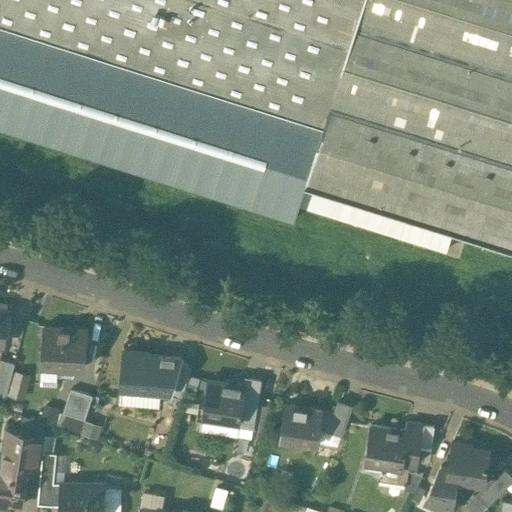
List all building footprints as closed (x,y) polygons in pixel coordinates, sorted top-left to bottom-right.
[(511,0),(0,0),(0,124),(294,217),(299,204),(446,250),(453,225),(511,243),(511,0)] [(87,331),(71,330),(71,327),(44,326),(41,364),(85,367),(87,331)] [(159,355),(147,354),(148,351),(124,349),(121,384),(161,388),(161,390),(181,397),(185,385),(172,381),(176,370),(159,368),(159,355)] [(15,362),(0,358),(0,390),(7,392),(15,362)] [(191,365),(179,361),(176,370),(172,381),(185,385),(191,365)] [(260,379),(246,377),(245,384),(246,384),(243,398),(257,400),(260,379)] [(245,384),(207,378),(202,413),(239,419),(238,424),(252,426),(257,400),(243,398),(246,384),(245,384)] [(92,394),(71,388),(63,412),(85,419),(92,394)] [(328,428),(328,429),(341,433),(351,404),(338,399),(334,410),(328,428)] [(47,402),(44,418),(56,421),(60,404),(47,402)] [(322,408),(285,403),(280,436),(317,442),(319,426),(328,428),(334,410),(322,408)] [(407,429),(371,423),(365,459),(366,459),(364,466),(366,467),(366,466),(381,469),(379,478),(405,482),(407,483),(409,470),(411,462),(417,463),(420,445),(423,423),(408,421),(407,429)] [(434,425),(423,423),(420,445),(431,446),(434,425)] [(27,431),(8,428),(1,467),(0,466),(0,500),(22,504),(29,454),(24,453),(27,431)] [(44,433),(27,431),(24,453),(29,454),(40,456),(44,433)] [(490,449),(471,446),(472,443),(452,440),(448,465),(447,474),(457,476),(485,480),(487,469),(490,449)] [(55,463),(41,462),(38,495),(52,497),(54,481),(55,463)] [(448,465),(441,464),(425,498),(445,508),(452,509),(457,476),(447,475),(448,465)] [(496,478),(480,494),(489,504),(511,480),(511,474),(506,468),(496,478)] [(485,480),(474,494),(466,503),(475,511),(480,511),(489,504),(480,494),(496,478),(487,469),(485,480)] [(423,472),(409,470),(407,483),(405,482),(404,488),(415,490),(423,472)] [(105,482),(54,481),(52,497),(52,500),(60,500),(60,511),(105,511),(105,486),(105,482)] [(117,486),(105,486),(105,511),(120,511),(121,486),(119,486),(119,484),(117,484),(117,486)] [(511,511),(511,500),(503,498),(499,511),(511,511)]
